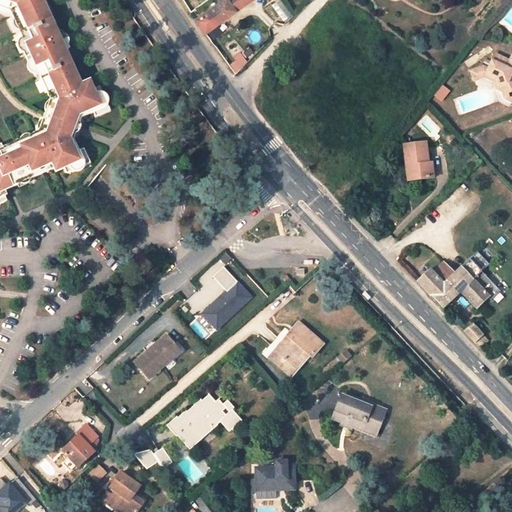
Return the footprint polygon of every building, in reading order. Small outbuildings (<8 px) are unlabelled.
[(0,0),(0,4),(15,11),(31,47),(26,49),(36,70),(40,68),(56,103),(42,138),(20,148),(18,143),(3,150),(1,146),(0,147),(0,199),(6,197),(3,189),(52,167),(56,176),(83,164),(74,142),(82,122),(103,113),(91,84),(83,88),(68,54),(60,36),(44,1),(47,0),(0,0)] [(223,0),(197,19),(206,31),(250,0),(223,0)] [(496,78),(501,93),(503,100),(510,103),(511,102),(511,54),(509,61),(494,55),(488,68),(486,73),(496,78)] [(472,80),(481,77),(492,83),(496,94),(501,93),(496,78),(486,73),(488,68),(482,66),(469,70),(472,80)] [(107,103),(101,90),(96,93),(102,105),(107,103)] [(403,146),(407,182),(426,180),(425,165),(431,164),(430,154),(426,154),(424,143),(403,146)] [(433,179),(431,164),(425,165),(426,180),(433,179)] [(138,253),(129,262),(143,276),(152,267),(138,253)] [(497,288),(482,273),(490,265),(478,253),(455,274),(431,297),(443,309),(461,292),(477,308),(489,298),(488,297),(497,288)] [(432,273),(430,271),(417,282),(431,297),(455,274),(443,262),(432,273)] [(225,290),(201,313),(218,331),(255,297),(224,265),(213,277),(225,290)] [(151,271),(144,278),(148,282),(155,275),(151,271)] [(500,292),(497,288),(488,297),(489,298),(492,301),(500,292)] [(312,352),(314,354),(322,345),(298,323),(275,350),(297,370),(312,352)] [(488,342),(472,325),(465,333),(480,349),(488,342)] [(166,335),(134,363),(148,379),(180,351),(166,335)] [(268,358),(291,377),(297,370),(275,350),(268,358)] [(345,351),(338,358),(343,364),(351,357),(345,351)] [(186,411),(178,418),(177,416),(166,425),(176,436),(179,435),(186,443),(208,423),(213,428),(217,425),(216,423),(223,418),(232,428),(242,420),(232,409),(234,407),(227,400),(223,404),(218,399),(216,401),(210,395),(203,401),(201,400),(187,413),(186,411)] [(375,436),(385,411),(351,398),(350,400),(341,397),(332,420),(342,424),(341,426),(351,430),(352,427),(375,436)] [(191,448),(213,428),(208,423),(186,443),(191,448)] [(79,436),(63,451),(69,457),(76,465),(77,467),(93,452),(88,446),(98,438),(86,425),(77,434),(79,436)] [(151,449),(133,455),(146,470),(158,465),(165,472),(172,465),(160,451),(156,455),(151,449)] [(63,463),(70,470),(76,465),(69,457),(63,463)] [(295,489),(294,466),(287,466),(287,461),(276,461),(276,467),(256,467),(256,490),(295,489)] [(98,464),(89,474),(97,481),(106,471),(98,464)] [(145,511),(148,508),(138,501),(146,491),(137,484),(136,486),(125,477),(114,492),(119,496),(112,506),(110,508),(114,511),(145,511)] [(487,488),(497,500),(503,495),(496,488),(501,483),(498,479),(487,488)] [(0,511),(16,511),(29,500),(9,480),(0,488),(0,511)] [(148,488),(139,482),(137,484),(146,491),(148,488)] [(114,492),(107,501),(112,506),(119,496),(114,492)] [(466,497),(456,506),(461,511),(471,503),(466,497)]
